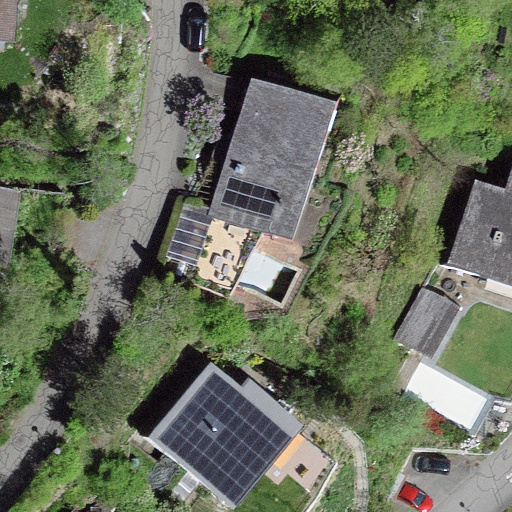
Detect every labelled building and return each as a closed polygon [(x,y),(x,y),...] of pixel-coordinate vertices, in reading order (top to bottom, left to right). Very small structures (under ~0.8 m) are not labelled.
[(320,101),(253,78),(206,215),(273,238),(320,101)] [(511,166),(501,196),(469,186),(443,265),(488,280),(490,271),(511,278),(507,295),(511,296),(511,166)] [(0,259),(7,260),(15,193),(0,191),(0,259)] [(419,291),(393,337),(427,357),(454,311),(419,291)] [(202,368),(143,438),(222,504),(288,424),(248,391),(240,400),(202,368)] [(392,477),(412,437),(367,415),(348,455),(392,477)] [(110,511),(102,502),(89,511),(110,511)]
